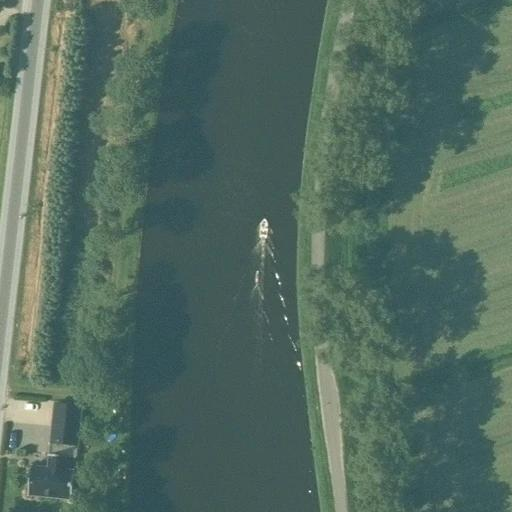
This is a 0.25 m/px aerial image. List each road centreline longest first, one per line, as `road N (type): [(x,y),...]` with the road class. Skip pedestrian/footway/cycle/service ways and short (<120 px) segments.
road 1 (unclassified): [(341,511),(315,277),(321,151),(350,0)]
road 2 (secondary): [(0,326),(39,0)]
